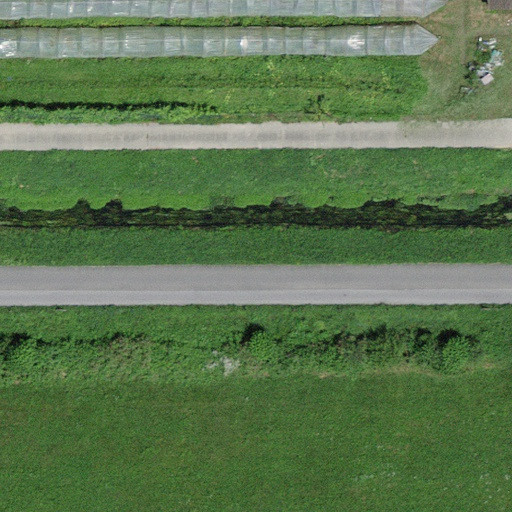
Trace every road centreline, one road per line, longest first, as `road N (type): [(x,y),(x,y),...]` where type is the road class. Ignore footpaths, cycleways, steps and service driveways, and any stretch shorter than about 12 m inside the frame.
road 1 (track): [(511,132),(0,137)]
road 2 (unclassified): [(0,292),(511,289)]
